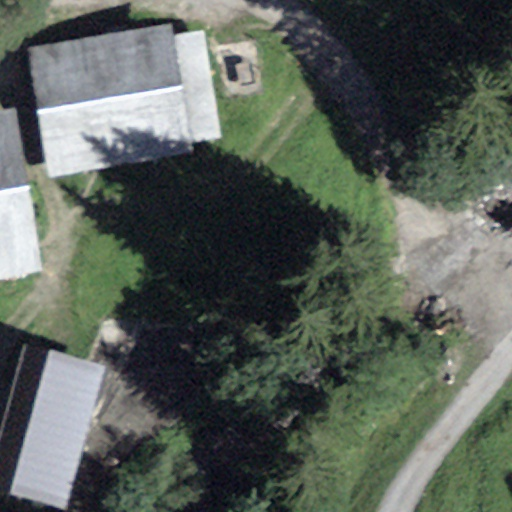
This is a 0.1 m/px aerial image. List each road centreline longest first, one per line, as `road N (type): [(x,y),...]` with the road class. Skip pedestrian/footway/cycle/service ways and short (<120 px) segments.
road 1 (track): [(267,0),(289,9),(344,67),(506,338)]
road 2 (track): [(511,333),(398,489),(390,511)]
